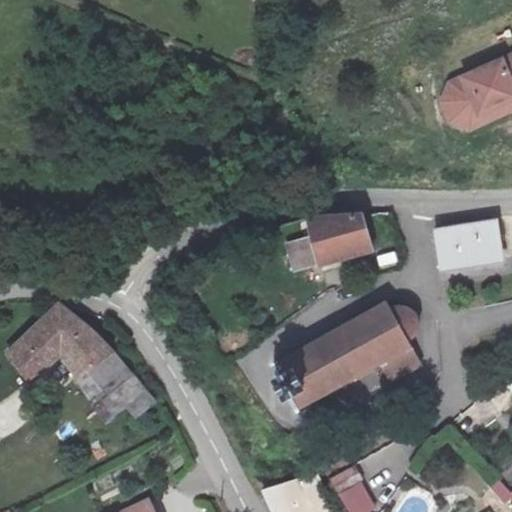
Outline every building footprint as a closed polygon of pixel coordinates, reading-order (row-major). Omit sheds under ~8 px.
[(511,51),(453,82),(447,102),(456,120),(476,126),(489,119),(485,111),(511,97),(511,51)] [(362,211),(308,220),(316,249),(368,238),(362,211)] [(511,214),(455,222),(458,264),(511,258),(511,214)] [(393,280),(260,353),(290,402),(386,353),(397,370),(426,354),(415,336),(427,329),(434,320),(434,312),(430,302),(423,293),(411,289),(398,289),(393,280)] [(75,377),(107,355),(57,306),(7,351),(27,377),(57,352),(75,377)] [(107,355),(75,377),(100,419),(124,403),(132,416),(161,395),(150,378),(137,387),(107,355)] [(262,496),(270,511),(336,511),(318,483),(304,490),(298,480),(262,496)] [(349,511),(374,511),(378,511),(366,480),(341,490),(349,511)] [(151,511),(145,499),(120,511),(151,511)]
